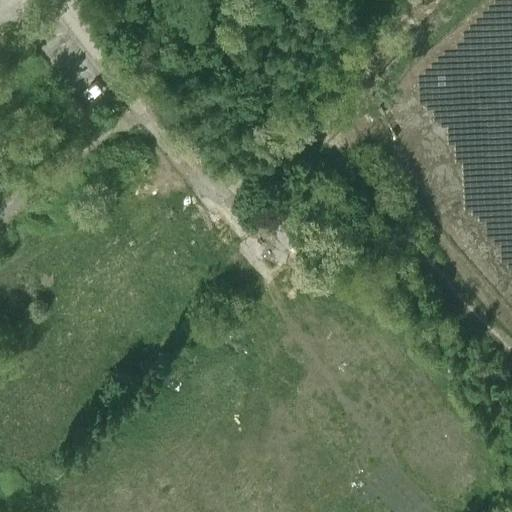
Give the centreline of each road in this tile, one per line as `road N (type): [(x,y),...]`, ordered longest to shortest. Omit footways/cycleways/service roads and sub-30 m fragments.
road 1 (track): [(327,93),(277,137),(199,184)]
road 2 (track): [(327,93),(430,0)]
